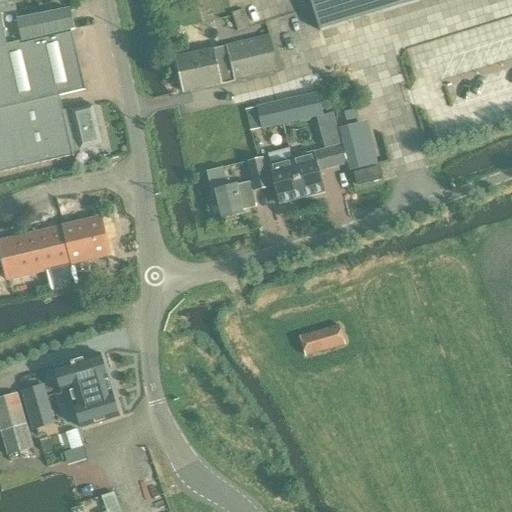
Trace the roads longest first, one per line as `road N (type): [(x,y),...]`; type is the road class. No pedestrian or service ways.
road 1 (unclassified): [(153,291),(511,175)]
road 2 (tertiary): [(153,291),(139,152),(107,0)]
road 3 (tertiary): [(243,511),(191,475),(162,426),(149,357),(153,291)]
